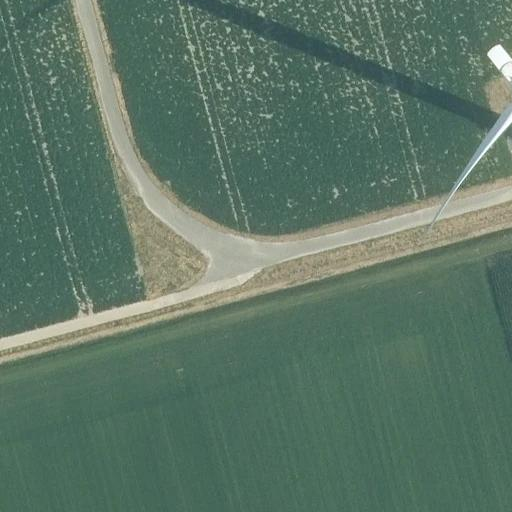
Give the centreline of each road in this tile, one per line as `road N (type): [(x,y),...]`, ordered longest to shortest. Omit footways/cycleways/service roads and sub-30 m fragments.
road 1 (track): [(511,197),(292,254),(254,254),(163,304),(0,347)]
road 2 (track): [(81,0),(121,150),(149,192),(171,220),(254,254)]
